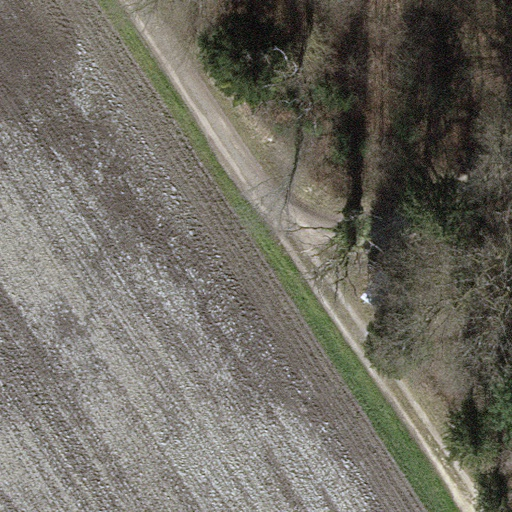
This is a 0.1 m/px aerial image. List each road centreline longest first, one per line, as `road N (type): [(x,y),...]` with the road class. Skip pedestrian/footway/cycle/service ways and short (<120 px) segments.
road 1 (track): [(141,0),(327,279),(467,511)]
road 2 (track): [(511,158),(327,279)]
